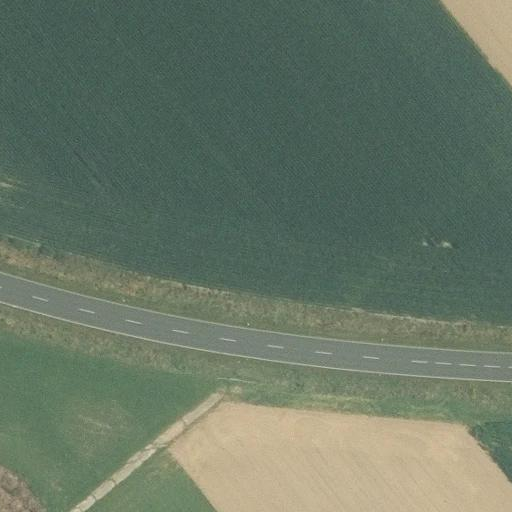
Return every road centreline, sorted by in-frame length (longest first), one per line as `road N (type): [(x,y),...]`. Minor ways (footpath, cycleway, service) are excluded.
road 1 (secondary): [(511,366),(252,345),(0,283)]
road 2 (track): [(220,394),(78,511)]
